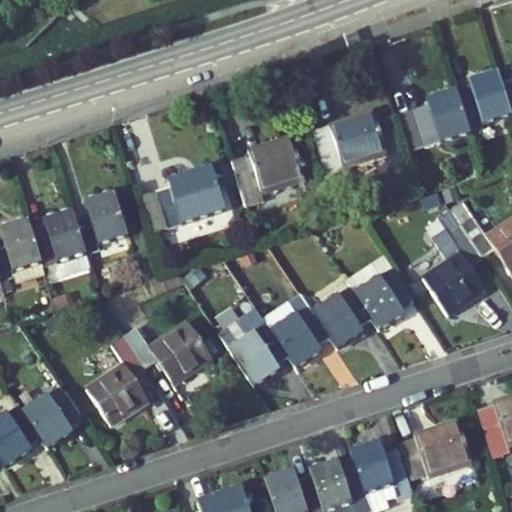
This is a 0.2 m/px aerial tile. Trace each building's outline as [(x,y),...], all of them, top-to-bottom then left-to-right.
[(482,125),(509,117),(499,85),(496,74),(469,83),(472,94),(457,98),(469,135),(484,130),(482,125)] [(511,122),(511,121),(511,80),(499,85),(509,117),(511,122)] [(469,135),(457,98),(455,93),(427,102),(429,107),(414,112),(426,148),(469,135)] [(372,113),(310,133),(328,189),(347,182),(343,170),(386,157),(372,113)] [(250,157),(230,164),(245,210),(265,204),(262,196),(305,182),(291,139),(249,152),(250,157)] [(224,212),(211,170),(168,183),(170,188),(156,193),(156,196),(167,230),(224,212)] [(115,194),(85,204),(88,214),(75,218),(86,255),(100,251),(99,246),(129,236),(115,194)] [(149,236),(167,230),(156,196),(138,202),(149,236)] [(511,276),(511,275),(511,221),(486,239),(463,204),(450,212),(482,261),(495,252),(511,276)] [(86,255),(75,218),(72,212),(43,222),(45,227),(31,232),(43,269),(59,264),(63,278),(91,269),(86,255)] [(448,318),(486,293),(470,269),(482,261),(450,212),(437,221),(445,232),(432,241),(448,265),(424,281),(448,318)] [(43,269),(31,232),(28,222),(0,230),(0,234),(2,241),(0,241),(0,282),(14,278),(16,284),(45,275),(43,269)] [(401,310),(413,302),(392,270),(354,295),(372,320),(380,332),(404,315),(401,310)] [(372,320),(354,295),(350,289),(312,314),(329,340),(337,351),(362,334),(359,329),(372,320)] [(329,340),(312,314),(300,297),(263,322),(266,327),(288,359),(295,370),(319,354),(316,349),(329,340)] [(174,387),(211,362),(186,325),(149,349),(137,331),(124,339),(145,372),(158,363),(174,387)] [(288,359),(266,327),(229,351),(255,388),(278,372),(276,368),(288,359)] [(148,404),(132,380),(145,372),(124,339),(111,348),(124,367),(87,391),(112,429),(148,404)] [(82,421),(60,389),(22,414),(40,440),(43,444),(48,451),(74,434),(70,429),(82,421)] [(511,446),(511,398),(494,405),(495,407),(479,412),(494,459),(505,455),(502,447),(507,446),(508,448),(511,446)] [(18,407),(0,419),(0,461),(5,469),(31,453),(28,448),(40,440),(22,414),(18,407)] [(471,466),(457,423),(415,437),(416,441),(428,476),(429,480),(471,466)] [(28,448),(31,453),(43,444),(40,440),(28,448)] [(413,481),(428,476),(416,441),(401,446),(413,481)] [(410,489),(397,450),(383,455),(380,445),(351,454),(355,464),(365,496),(393,486),(395,493),(410,489)] [(365,496),(355,464),(340,469),(338,463),(309,472),(311,478),(322,511),(330,511),(366,500),(365,496)] [(293,473),(266,481),(275,511),(322,511),(311,478),(296,483),(293,473)] [(199,511),(247,511),(240,490),(197,505),(199,511)]
